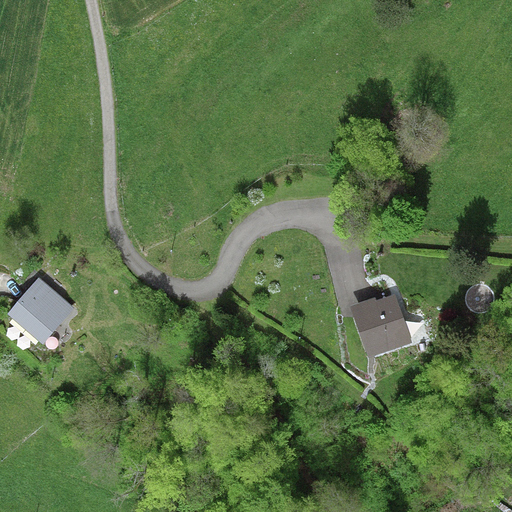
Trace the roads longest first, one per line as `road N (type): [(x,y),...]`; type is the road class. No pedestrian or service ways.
road 1 (track): [(92,0),(112,191),(125,245),(153,277),(189,288),(214,283),(247,232),(295,214),(323,220),(355,269)]
road 2 (track): [(333,231),(511,246)]
